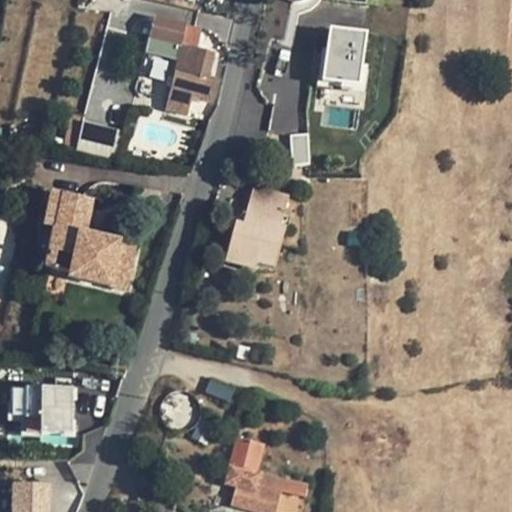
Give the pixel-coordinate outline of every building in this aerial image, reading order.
[(303,49),(300,4),(320,2),(319,0),(289,0),(293,49),(303,49)] [(152,17),(146,49),(162,53),(164,43),(180,46),(168,94),(210,104),(215,85),(207,83),(214,54),(197,50),(199,41),(192,39),(195,28),(185,26),(185,25),(152,17)] [(324,31),(324,90),(368,90),(368,31),(324,31)] [(85,122),(79,147),(119,155),(125,130),(85,122)] [(237,226),(227,262),(254,269),(256,263),(274,268),(283,230),(279,228),(287,199),(254,190),(244,227),(237,226)] [(52,229),(60,194),(50,192),(42,227),(52,229)] [(52,229),(43,268),(67,274),(66,278),(125,291),(136,245),(83,235),(91,200),(60,194),(52,229)] [(229,403),(235,390),(211,380),(205,393),(229,403)] [(74,434),(74,388),(14,387),(13,402),(10,402),(9,421),(23,421),(22,434),(74,434)] [(237,439),(226,485),(236,487),(231,506),(254,511),(276,511),(281,491),(306,497),(308,487),(256,473),(263,446),(237,439)] [(50,511),(51,487),(13,486),(13,511),(50,511)] [(285,494),(281,510),(290,511),(303,511),(307,499),(285,494)]
